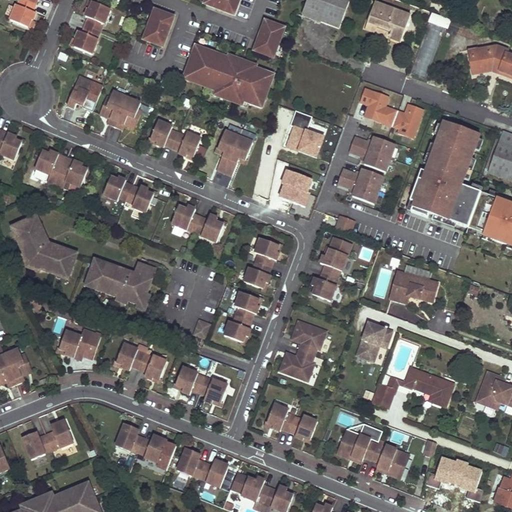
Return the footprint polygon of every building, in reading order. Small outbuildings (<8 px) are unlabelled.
[(36,5),(24,0),(19,0),(18,6),(16,5),(10,20),(28,28),(32,20),(33,21),(36,13),(33,12),(36,5)] [(240,0),(206,0),(205,4),(235,15),(240,0)] [(308,0),(303,16),(319,21),(327,0),(308,0)] [(327,0),(319,21),(339,29),(350,0),(327,0)] [(367,23),(376,26),(376,29),(390,34),(388,38),(400,42),(410,14),(375,2),(367,23)] [(111,10),(93,3),(89,10),(88,10),(85,17),(88,19),(85,26),(100,32),(103,25),(104,25),(111,10)] [(174,17),(154,10),(144,40),(164,47),(174,17)] [(447,31),(451,22),(432,14),(428,24),(447,31)] [(285,29),(265,21),(254,51),(274,58),(285,29)] [(365,30),(388,38),(390,34),(376,29),(376,26),(367,23),(365,30)] [(100,32),(85,26),(82,33),(79,32),(76,39),(77,40),(74,48),(92,55),(99,40),(97,39),(100,32)] [(430,26),(411,72),(425,78),(444,31),(430,26)] [(471,58),(474,75),(491,71),(511,76),(511,55),(508,54),(509,51),(496,47),(481,50),(482,55),(471,58)] [(200,56),(194,54),(187,74),(193,76),(191,82),(218,92),(216,96),(241,105),(243,101),(247,103),(247,104),(261,109),(269,87),(266,86),(271,73),(262,70),(261,71),(255,68),(255,67),(231,58),(230,60),(224,58),(224,56),(203,48),(200,56)] [(470,52),(471,58),(482,55),(481,50),(470,52)] [(94,83),(80,77),(68,107),(75,110),(77,104),(84,107),(90,93),(94,83)] [(393,127),(398,112),(386,107),(389,98),(366,89),(361,103),(369,106),(366,113),(377,116),(375,121),(393,127)] [(92,94),(90,93),(84,107),(87,108),(92,94)] [(128,99),(113,93),(111,100),(103,117),(110,120),(108,125),(115,128),(128,99)] [(111,100),(107,98),(100,116),(103,117),(111,100)] [(142,105),(128,99),(115,128),(123,131),(125,126),(132,129),(139,111),(142,105)] [(424,111),(410,106),(407,115),(398,112),(393,127),(400,130),(398,134),(414,140),(424,111)] [(142,113),(139,111),(132,129),(135,130),(142,113)] [(312,117),(297,112),(291,126),(295,127),(288,147),(317,158),(324,138),(307,131),(312,117)] [(366,113),(365,117),(375,121),(377,116),(366,113)] [(173,128),(159,122),(151,140),(158,143),(157,145),(164,149),(165,146),(173,149),(179,134),(171,131),(173,128)] [(462,185),(480,135),(442,122),(441,126),(438,135),(434,146),(427,165),(425,172),(422,180),(418,179),(410,201),(414,203),(411,212),(428,218),(429,214),(456,223),(468,228),(481,192),(462,185)] [(18,138),(1,131),(0,133),(0,156),(0,155),(15,161),(23,144),(16,141),(18,138)] [(240,138),(226,132),(219,150),(225,153),(224,156),(217,171),(225,174),(240,138)] [(489,173),(511,180),(511,135),(504,133),(489,173)] [(186,137),(179,134),(173,149),(180,152),(179,155),(187,158),(188,155),(194,158),(202,139),(188,134),(186,137)] [(254,144),(240,138),(225,174),(233,177),(239,162),(240,159),(246,162),(254,144)] [(355,138),(352,146),(391,160),(396,146),(375,138),(373,142),(372,146),(368,145),(369,144),(355,138)] [(430,144),(423,163),(427,165),(434,146),(430,144)] [(352,146),(350,153),(364,158),(364,156),(368,158),(365,166),(386,174),(391,160),(352,146)] [(49,155),(43,152),(36,170),(51,176),(48,183),(56,186),(67,159),(50,152),(49,155)] [(73,162),(67,159),(56,186),(63,189),(66,183),(81,189),(88,171),(82,169),(83,166),(73,162)] [(312,179),(287,170),(282,184),(285,185),(309,194),(307,193),(312,179)] [(343,170),(341,178),(379,192),(384,178),(363,170),(362,174),(360,178),(357,177),(357,175),(343,170)] [(118,181),(112,178),(104,196),(118,202),(120,199),(127,202),(133,187),(126,184),(127,181),(119,178),(118,181)] [(341,178),(338,185),(352,190),(353,188),(356,190),(354,194),(353,198),(374,206),(379,192),(341,178)] [(309,194),(285,185),(279,200),(304,209),(309,194)] [(141,190),(133,187),(127,202),(135,205),(133,208),(147,214),(155,196),(149,193),(150,191),(142,187),(141,190)] [(481,192),(468,228),(494,237),(493,239),(508,245),(509,242),(511,243),(511,203),(508,202),(507,205),(497,201),(498,198),(481,192)] [(9,197),(0,194),(0,206),(5,208),(9,197)] [(187,210),(179,207),(172,225),(187,231),(188,230),(195,233),(202,218),(194,215),(196,210),(188,207),(187,210)] [(428,218),(454,227),(456,223),(429,214),(428,218)] [(48,240),(38,217),(21,224),(23,230),(19,232),(23,243),(19,244),(24,254),(24,255),(27,254),(31,262),(34,264),(42,267),(41,270),(41,271),(52,275),(53,270),(64,274),(66,269),(72,272),(78,254),(54,246),(52,251),(53,251),(51,256),(42,253),(38,243),(42,241),(43,242),(48,240)] [(209,222),(202,218),(195,233),(203,236),(202,237),(218,244),(225,226),(217,223),(219,220),(211,217),(209,222)] [(348,220),(341,217),(337,228),(344,230),(348,220)] [(344,230),(337,228),(336,231),(350,236),(355,222),(348,220),(344,230)] [(21,224),(12,228),(19,244),(23,243),(19,232),(23,230),(21,224)] [(172,230),(171,238),(183,239),(184,232),(172,230)] [(353,244),(335,238),(331,248),(327,257),(324,256),(321,264),(326,266),(323,273),(339,279),(342,271),(353,244)] [(279,246),(261,239),(256,253),(259,255),(256,263),(271,269),(274,261),(277,261),(280,254),(277,253),(279,246)] [(50,244),(48,240),(43,242),(42,241),(38,243),(42,253),(51,256),(53,251),(52,251),(54,246),(50,244)] [(24,254),(22,255),(27,268),(40,273),(41,271),(41,270),(42,267),(34,264),(31,262),(27,254),(24,255),(24,254)] [(122,270),(95,260),(89,279),(95,281),(93,285),(105,289),(103,293),(117,298),(121,300),(123,297),(129,299),(128,302),(129,302),(138,305),(141,306),(144,296),(147,297),(148,295),(153,281),(151,280),(154,270),(138,265),(135,274),(134,276),(136,277),(134,281),(135,282),(133,288),(130,287),(130,286),(118,282),(122,270)] [(271,269),(256,263),(253,270),(250,269),(245,283),(263,290),(266,283),(268,284),(271,277),(268,276),(271,269)] [(64,274),(53,270),(52,275),(69,281),(72,272),(66,269),(64,274)] [(135,274),(122,270),(118,282),(130,286),(130,287),(133,288),(135,282),(134,281),(136,277),(134,276),(135,274)] [(339,279),(323,273),(320,281),(315,279),(312,287),(316,288),(313,296),(331,302),(337,287),(336,287),(339,279)] [(438,284),(398,273),(391,299),(407,304),(409,297),(420,300),(420,299),(433,302),(438,284)] [(95,281),(89,279),(86,287),(103,293),(105,289),(93,285),(95,281)] [(239,309),(236,316),(251,322),(254,315),(256,316),(259,308),(257,307),(259,301),(241,294),(235,308),(239,309)] [(147,297),(144,296),(141,306),(138,305),(136,309),(145,311),(150,296),(148,295),(147,297)] [(121,300),(117,298),(116,301),(128,305),(129,302),(128,302),(129,299),(123,297),(121,300)] [(251,322),(236,316),(233,324),(230,323),(224,337),(243,344),(245,338),(248,339),(251,331),(248,330),(251,322)] [(212,326),(200,322),(195,335),(206,340),(212,326)] [(327,332),(299,322),(294,335),(304,339),(303,343),(300,351),(315,357),(318,349),(321,350),(327,332)] [(393,333),(369,324),(357,357),(371,362),(377,347),(380,348),(381,344),(388,347),(393,333)] [(92,333),(84,330),(82,337),(67,332),(60,350),(67,352),(66,355),(83,361),(92,333)] [(294,335),(293,340),(303,343),(304,339),(294,335)] [(0,343),(0,382),(1,386),(8,383),(10,389),(17,386),(5,356),(0,343)] [(97,347),(90,345),(87,355),(94,357),(97,347)] [(138,351),(124,345),(117,363),(123,366),(122,368),(130,372),(132,367),(139,370),(145,355),(148,349),(140,345),(138,351)] [(380,348),(377,347),(371,362),(374,363),(380,348)] [(19,350),(5,356),(17,386),(25,383),(23,377),(29,374),(21,356),(19,350)] [(315,357),(300,351),(297,358),(296,362),(286,358),(281,372),(309,382),(315,364),(312,363),(315,357)] [(25,354),(21,356),(29,374),(32,373),(25,354)] [(287,354),(286,358),(296,362),(297,358),(287,354)] [(153,358),(145,355),(139,370),(147,373),(145,378),(153,381),(154,378),(160,381),(168,362),(153,357),(153,358)] [(198,374),(183,368),(176,386),(183,389),(182,392),(182,393),(190,396),(192,391),(199,394),(205,378),(198,375),(198,374)] [(405,384),(431,394),(429,400),(446,407),(454,385),(411,369),(406,382),(405,384)] [(504,378),(489,372),(478,402),(496,409),(499,402),(502,403),(509,406),(509,405),(511,406),(511,386),(509,386),(502,383),(504,378)] [(405,384),(406,382),(391,377),(387,387),(395,390),(398,382),(405,384)] [(213,381),(205,378),(199,394),(207,397),(205,402),(213,405),(213,404),(214,401),(222,404),(229,387),(213,380),(213,381)] [(395,390),(387,387),(380,384),(373,405),(387,410),(395,390)] [(288,411),(274,405),(267,424),(274,426),(272,429),(280,432),(281,429),(289,432),(295,417),(287,414),(288,411)] [(303,420),(295,417),(289,432),(296,436),(296,438),(303,441),(304,439),(311,441),(318,423),(304,417),(303,420)] [(54,433),(47,436),(53,451),(60,448),(60,449),(75,444),(66,422),(62,423),(57,425),(52,427),(54,433)] [(141,431),(126,426),(117,448),(132,453),(132,452),(138,455),(144,440),(138,437),(141,431)] [(343,450),(352,429),(349,429),(339,453),(363,462),(364,460),(353,455),(353,454),(343,450)] [(361,433),(352,429),(343,450),(353,454),(353,455),(364,460),(366,455),(374,458),(379,445),(371,442),(373,437),(362,432),(361,433)] [(27,437),(24,439),(32,461),(47,455),(46,454),(53,451),(47,436),(40,439),(38,433),(32,436),(27,437)] [(150,442),(144,440),(138,455),(145,457),(144,458),(158,464),(167,442),(153,436),(150,442)] [(438,444),(430,441),(425,456),(433,459),(438,444)] [(386,447),(379,445),(374,458),(381,461),(379,466),(390,470),(391,469),(401,473),(409,452),(399,448),(400,448),(388,443),(386,447)] [(0,474),(11,470),(2,448),(0,448),(0,474)] [(201,456),(186,450),(178,472),(192,478),(192,476),(200,479),(206,464),(198,462),(201,456)] [(412,453),(409,452),(401,473),(391,469),(390,470),(379,466),(378,468),(402,478),(412,453)] [(478,492),(483,470),(440,460),(436,476),(428,474),(425,486),(481,499),(482,493),(478,492)] [(213,468),(206,464),(200,479),(208,482),(207,484),(221,489),(230,467),(216,461),(213,468)] [(503,478),(495,500),(511,506),(511,475),(510,480),(503,478)] [(257,482),(249,479),(242,497),(257,503),(258,502),(265,505),(271,490),(264,487),(266,482),(258,478),(257,482)] [(100,511),(90,484),(86,486),(89,493),(87,497),(91,506),(95,508),(96,511),(100,511)] [(96,511),(95,508),(91,506),(87,497),(89,493),(86,486),(85,486),(54,498),(42,503),(44,507),(37,510),(36,506),(23,511),(20,511),(96,511)] [(278,492),(271,490),(265,505),(272,508),(271,509),(280,511),(288,511),(294,497),(286,494),(288,490),(280,487),(278,492)] [(22,507),(23,511),(36,506),(37,510),(44,507),(42,503),(54,498),(53,494),(22,507)] [(258,511),(261,511),(265,505),(258,502),(257,503),(254,510),(258,511)]
